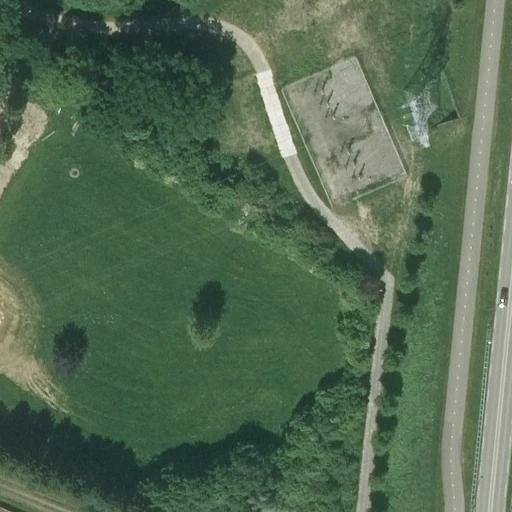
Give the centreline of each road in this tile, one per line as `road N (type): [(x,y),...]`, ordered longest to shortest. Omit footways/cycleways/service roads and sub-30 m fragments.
road 1 (unclassified): [(250,44),(193,23),(64,25),(0,2)]
road 2 (primary): [(491,511),(511,316)]
